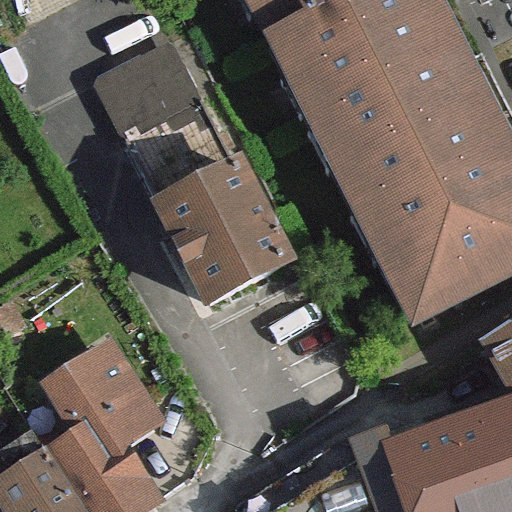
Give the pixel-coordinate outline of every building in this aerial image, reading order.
[(255,0),(425,335),(511,291),(511,117),(486,66),(463,78),(422,0),(255,0)] [(182,61),(104,102),(127,145),(205,104),(182,61)] [(205,104),(127,145),(164,215),(242,174),(205,104)] [(164,215),(213,308),(291,267),(242,174),(164,215)] [(511,341),(487,356),(492,364),(500,361),(511,383),(511,341)] [(84,511),(146,511),(157,505),(119,445),(158,421),(115,354),(58,389),(86,433),(49,456),(84,511)] [(354,451),(376,511),(511,511),(511,409),(395,452),(390,437),(354,451)] [(84,511),(49,456),(37,436),(8,454),(16,468),(2,476),(8,486),(3,489),(17,511),(84,511)] [(376,511),(354,451),(351,443),(254,503),(249,506),(250,511),(376,511)]
